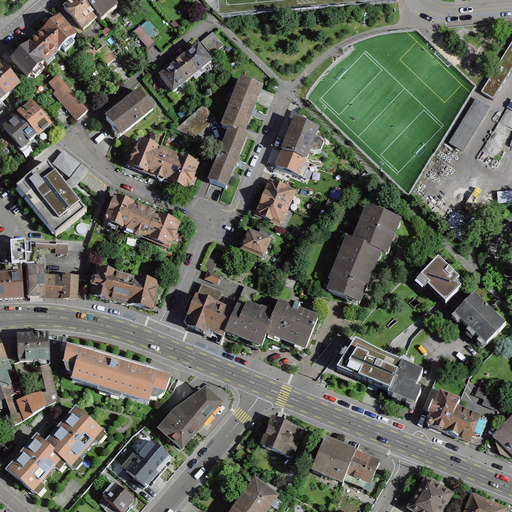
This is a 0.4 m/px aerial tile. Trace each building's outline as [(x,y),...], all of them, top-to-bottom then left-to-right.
[(82,0),(68,0),(60,7),(82,32),(98,18),(82,0)] [(117,7),(111,0),(82,0),(98,18),(101,21),(117,7)] [(77,36),(58,15),(9,58),(28,79),(77,36)] [(212,33),(201,42),(212,54),(223,45),(212,33)] [(213,59),(198,40),(185,52),(199,70),(213,59)] [(511,42),(503,57),(511,61),(511,42)] [(172,62),(187,80),(199,70),(185,52),(172,62)] [(21,87),(0,62),(0,92),(6,99),(21,87)] [(187,80),(172,62),(158,72),(173,91),(187,80)] [(495,101),(511,73),(511,70),(500,63),(450,144),(462,151),(493,101),(495,101)] [(263,86),(238,76),(219,126),(227,129),(244,135),(263,86)] [(45,88),(76,123),(88,113),(57,78),(45,88)] [(137,89),(102,116),(118,137),(153,110),(137,89)] [(29,100),(15,112),(16,113),(36,136),(37,138),(51,125),(29,100)] [(16,113),(0,127),(20,150),(36,136),(16,113)] [(319,128),(293,118),(280,151),(306,161),(309,151),(314,153),(320,153),(323,144),(319,139),(315,138),(319,128)] [(244,135),(227,129),(207,180),(226,188),(246,136),(244,135)] [(198,164),(138,139),(126,167),(186,191),(198,164)] [(306,161),(280,151),(274,166),(300,176),(306,161)] [(64,186),(70,193),(77,188),(88,174),(63,153),(53,167),(70,181),(64,186)] [(47,165),(17,190),(57,237),(86,212),(70,193),(64,186),(47,165)] [(296,191),(269,180),(254,215),(281,226),(296,191)] [(511,201),(511,192),(497,194),(498,203),(511,201)] [(180,227),(115,200),(104,226),(169,254),(180,227)] [(401,219),(365,205),(352,238),(345,236),(327,280),(330,281),(326,291),(360,304),(381,252),(386,254),(401,219)] [(271,240),(247,230),(239,250),(263,259),(271,240)] [(10,245),(10,268),(25,266),(24,254),(32,254),(31,243),(10,245)] [(67,256),(68,244),(56,244),(55,245),(35,244),(34,248),(55,249),(55,256),(67,256)] [(218,262),(209,258),(204,268),(214,272),(218,262)] [(460,280),(438,260),(421,278),(429,286),(426,288),(445,307),(461,290),(455,285),(460,280)] [(25,266),(27,299),(44,299),(44,279),(44,269),(37,270),(37,266),(25,266)] [(159,286),(96,270),(88,300),(152,316),(159,286)] [(221,276),(208,271),(204,281),(217,285),(221,276)] [(20,278),(0,279),(0,299),(22,299),(20,278)] [(77,280),(44,279),(44,299),(76,299),(77,280)] [(197,296),(195,295),(185,316),(189,318),(185,327),(204,335),(205,330),(222,337),(233,311),(217,305),(222,293),(201,285),(197,296)] [(259,293),(245,287),(240,298),(255,304),(259,293)] [(506,325),(474,294),(451,318),(458,324),(461,320),(469,328),(465,332),(472,339),(476,335),(480,339),(477,342),(483,348),(506,325)] [(243,309),(236,306),(233,311),(224,333),(260,348),(274,313),(246,302),(243,309)] [(319,318),(279,302),(274,313),(265,336),(304,353),(319,318)] [(48,334),(17,335),(19,361),(39,361),(51,360),(48,334)] [(24,420),(21,412),(18,413),(11,396),(16,395),(7,372),(12,371),(0,340),(0,384),(15,425),(24,420)] [(403,364),(355,342),(336,372),(362,383),(369,386),(389,395),(403,364)] [(94,352),(65,346),(60,363),(73,367),(69,381),(148,404),(152,391),(164,395),(169,378),(143,366),(143,367),(94,353),(94,352)] [(60,400),(51,360),(39,361),(46,393),(42,393),(45,408),(60,400)] [(424,373),(403,364),(389,395),(393,397),(392,401),(400,405),(402,401),(407,403),(405,407),(414,411),(422,393),(416,391),(424,373)] [(171,413),(156,431),(181,453),(224,404),(205,388),(171,413)] [(461,399),(439,390),(425,424),(446,433),(461,399)] [(16,400),(21,412),(24,420),(45,408),(42,393),(26,397),(16,400)] [(482,416),(458,406),(446,433),(471,443),(482,416)] [(74,408),(42,443),(52,452),(51,453),(64,465),(73,473),(83,463),(80,461),(95,443),(98,446),(106,436),(74,408)] [(305,431),(271,417),(259,446),(293,460),(305,431)] [(511,421),(487,446),(511,458),(511,421)] [(35,436),(4,470),(35,498),(44,487),(42,485),(55,471),(58,473),(64,465),(51,453),(52,452),(42,443),(35,436)] [(356,451),(325,438),(311,472),(342,485),(346,476),(355,452),(356,451)] [(170,459),(150,443),(126,472),(146,488),(170,459)] [(380,461),(355,452),(346,476),(370,485),(380,461)] [(444,511),(455,494),(426,477),(406,509),(411,511),(444,511)] [(268,511),(279,497),(254,479),(230,511),(268,511)] [(106,511),(123,511),(133,501),(115,484),(102,498),(103,500),(99,505),(106,511)] [(506,511),(508,509),(472,494),(464,511),(506,511)]
